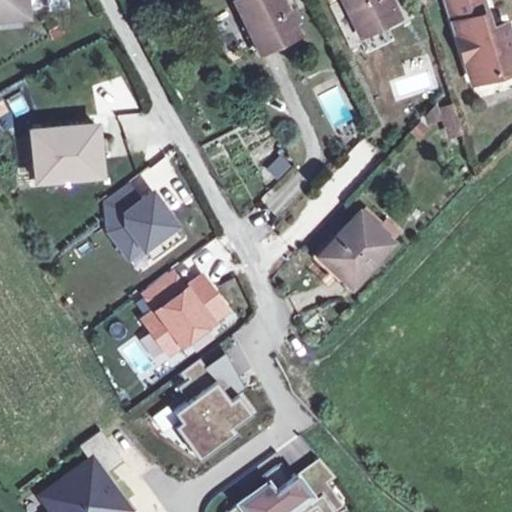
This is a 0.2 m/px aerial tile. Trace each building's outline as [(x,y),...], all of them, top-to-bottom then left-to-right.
[(0,0),(0,14),(24,12),(22,0),(0,0)] [(296,31),(281,0),(233,0),(258,50),(296,31)] [(342,0),(359,33),(375,25),(397,15),(389,0),(342,0)] [(485,26),(477,0),(444,0),(466,77),(511,63),(511,35),(511,33),(505,35),(501,21),(485,26)] [(382,40),(375,25),(359,33),(365,49),(382,40)] [(424,123),(439,118),(434,100),(421,114),(424,123)] [(459,128),(451,104),(440,107),(448,132),(459,128)] [(34,177),(87,172),(86,154),(97,153),(94,122),(29,128),(33,165),(34,177)] [(99,171),(97,153),(86,154),(87,172),(99,171)] [(273,176),(288,165),(278,153),(264,164),(273,176)] [(34,177),(33,165),(18,168),(19,182),(17,183),(17,188),(35,185),(34,177)] [(124,186),(101,201),(104,225),(134,272),(183,237),(146,190),(134,199),(124,186)] [(362,205),(358,210),(374,225),(379,221),(362,205)] [(357,210),(318,252),(335,269),(337,267),(351,280),(389,239),(375,227),(374,225),(358,210),(357,210)] [(383,218),(375,227),(389,239),(397,231),(383,218)] [(335,269),(318,252),(313,258),(344,288),(351,280),(337,267),(335,269)] [(168,269),(139,290),(152,307),(140,316),(164,350),(224,306),(199,272),(180,286),(168,269)] [(196,358),(180,370),(186,378),(178,384),(186,395),(170,406),(177,416),(170,422),(192,452),(229,426),(225,421),(244,407),(233,391),(240,387),(222,354),(203,368),(196,358)] [(90,456),(39,493),(52,511),(125,511),(129,510),(99,468),(113,458),(97,435),(83,445),(90,456)] [(262,474),(230,498),(240,511),(271,511),(283,504),(289,511),(300,511),(312,503),(318,511),(322,511),(335,503),(319,480),(329,473),(316,456),(295,471),(291,466),(268,482),(262,474)]
